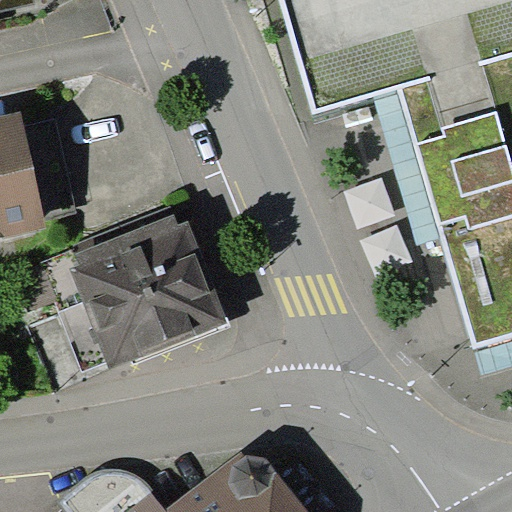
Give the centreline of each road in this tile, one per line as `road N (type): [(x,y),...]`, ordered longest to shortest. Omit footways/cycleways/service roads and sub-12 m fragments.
road 1 (residential): [(334,409),(310,297),(178,0)]
road 2 (residential): [(334,409),(220,408),(0,438)]
road 3 (residential): [(441,511),(381,431),(334,409)]
